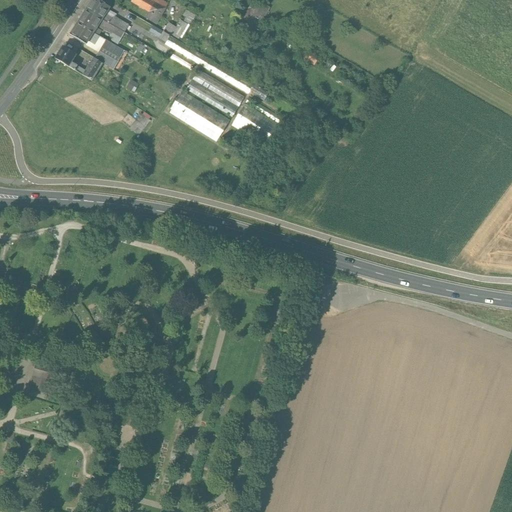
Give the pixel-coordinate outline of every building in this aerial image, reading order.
[(109,9),(95,0),(92,0),(86,11),(102,20),(105,16),(109,9)] [(148,0),(132,0),(131,3),(149,13),(145,20),(156,26),(161,18),(157,16),(162,8),(148,0)] [(168,5),(158,0),(148,0),(162,8),(165,10),(168,5)] [(265,20),(246,9),(237,25),(256,36),(265,20)] [(102,20),(86,11),(77,24),(93,33),(102,20)] [(113,20),(105,16),(102,20),(107,24),(113,27),(115,22),(113,20)] [(93,33),(77,24),(70,36),(85,46),(92,35),(93,33)] [(113,27),(107,24),(104,30),(109,33),(112,35),(116,28),(113,27)] [(176,29),(168,25),(163,33),(171,37),(176,29)] [(107,41),(93,33),(92,35),(93,39),(104,46),(105,44),(107,41)] [(196,52),(170,37),(165,46),(191,61),(196,52)] [(110,46),(104,56),(111,60),(118,48),(111,44),(110,46)] [(76,56),(62,47),(55,59),(69,67),(70,65),(76,56)] [(104,56),(99,53),(95,59),(103,64),(107,67),(111,60),(104,56)] [(95,59),(93,58),(90,64),(99,70),(103,64),(95,59)] [(328,62),(326,67),(336,71),(337,66),(328,62)] [(99,70),(90,64),(84,73),(82,76),(92,82),(99,70)] [(80,71),(70,65),(69,67),(79,73),(80,71)] [(200,69),(188,91),(234,118),(247,97),(200,69)] [(130,89),(138,91),(141,83),(133,80),(130,89)] [(181,93),(169,114),(218,143),(231,122),(181,93)] [(249,99),(233,126),(272,150),(289,123),(249,99)] [(131,128),(140,135),(154,117),(145,110),(131,128)] [(37,362),(29,389),(47,394),(54,367),(37,362)]
